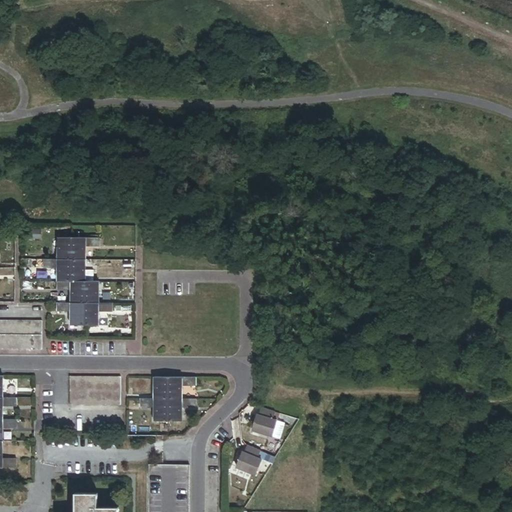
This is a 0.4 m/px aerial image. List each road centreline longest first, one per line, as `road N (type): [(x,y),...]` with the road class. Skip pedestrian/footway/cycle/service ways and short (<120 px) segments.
road 1 (residential): [(0,363),(245,364)]
road 2 (residential): [(245,364),(246,276),(157,277)]
road 3 (residential): [(197,511),(197,445),(241,393),(245,364)]
